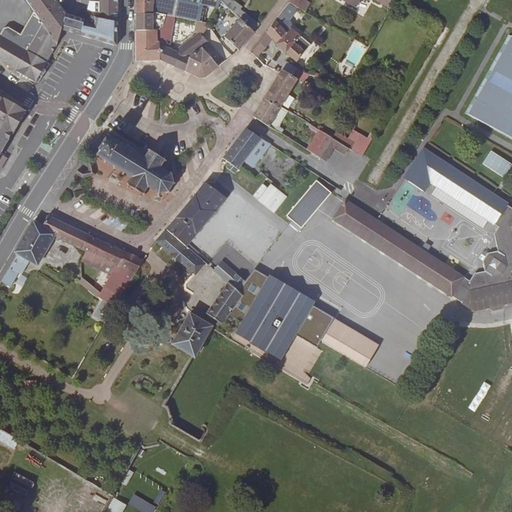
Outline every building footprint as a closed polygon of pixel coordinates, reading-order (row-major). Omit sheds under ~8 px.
[(117,0),(99,0),(99,2),(89,1),(83,23),(94,25),(95,17),(117,21),(117,14),(117,2),(117,0)] [(164,25),(166,14),(183,18),(186,0),(136,0),(136,23),(136,30),(157,29),(160,29),(164,25)] [(200,4),(200,0),(186,0),(183,18),(197,20),(200,4)] [(239,18),(253,32),(259,25),(240,9),(241,7),(232,0),(221,0),(239,18)] [(310,2),(305,0),(290,0),(288,3),(304,12),(310,2)] [(394,0),(380,0),(379,2),(391,9),(396,1),(394,0)] [(511,0),(489,0),(486,7),(511,22),(511,0)] [(59,36),(61,30),(62,28),(45,5),(35,13),(57,45),(59,36)] [(276,18),(283,25),(297,12),(290,5),(276,18)] [(0,59),(4,63),(15,70),(29,78),(35,82),(39,75),(42,77),(46,70),(43,69),(47,62),(57,45),(35,13),(34,11),(27,22),(31,25),(23,38),(19,36),(20,34),(8,27),(3,28),(0,33),(0,59)] [(116,45),(117,21),(95,17),(94,25),(83,23),(80,35),(116,45)] [(241,47),(253,32),(239,18),(224,37),(238,50),(241,47)] [(310,44),(290,28),(286,32),(275,20),(265,32),(271,39),(276,44),(296,62),(310,44)] [(23,38),(31,25),(27,22),(20,34),(19,36),(23,38)] [(202,34),(208,25),(209,23),(204,22),(200,32),(202,34)] [(160,46),(159,43),(163,43),(162,36),(156,36),(157,29),(136,30),(136,61),(147,60),(161,60),(167,63),(169,48),(163,47),(163,46),(160,46)] [(173,65),(185,71),(188,57),(202,47),(209,42),(202,34),(200,32),(177,49),(176,52),(173,65)] [(259,41),(265,47),(271,39),(265,32),(259,41)] [(511,40),(472,113),(511,135),(511,40)] [(259,41),(250,51),(256,57),(265,47),(259,41)] [(345,59),(356,66),(368,48),(356,41),(353,47),(345,59)] [(200,77),(205,77),(211,72),(218,66),(202,47),(188,57),(185,71),(200,77)] [(169,48),(167,63),(173,65),(176,52),(169,48)] [(292,77),(296,69),(286,62),(281,70),(292,77)] [(303,83),(309,74),(296,69),(292,77),(281,70),(280,72),(268,92),(264,98),(279,108),(280,106),(296,79),(303,83)] [(14,73),(27,81),(29,78),(15,70),(14,73)] [(0,153),(10,136),(12,133),(13,134),(26,112),(24,112),(25,110),(4,97),(3,99),(0,97),(0,153)] [(259,107),(253,116),(278,132),(278,131),(282,133),(283,130),(277,127),(287,110),(280,106),(279,108),(264,98),(259,107)] [(320,129),(311,124),(308,127),(317,133),(320,129)] [(227,153),(223,158),(227,161),(229,163),(238,169),(239,167),(244,160),(252,166),(270,144),(246,128),(242,133),(234,144),(227,153)] [(332,138),(320,129),(317,133),(307,149),(319,157),(332,138)] [(349,149),(361,157),(370,142),(366,139),(353,130),(347,139),(336,132),(332,138),(349,149)] [(167,192),(168,194),(170,192),(174,185),(175,185),(175,183),(172,182),(171,175),(173,173),(172,172),(170,173),(159,167),(163,161),(165,162),(166,160),(164,159),(166,157),(164,156),(163,158),(151,151),(153,149),(151,148),(150,150),(148,149),(147,150),(149,152),(145,158),(137,153),(139,150),(137,149),(136,152),(128,147),(130,145),(128,144),(127,146),(119,141),(120,139),(119,138),(117,140),(110,136),(112,133),(111,133),(109,135),(108,134),(107,136),(108,137),(106,139),(104,138),(103,140),(105,141),(101,148),(99,147),(98,149),(100,150),(98,153),(97,152),(96,154),(97,154),(95,157),(97,158),(98,155),(105,160),(104,162),(105,163),(107,161),(115,166),(113,168),(115,169),(116,167),(124,171),(122,174),(123,175),(125,172),(133,177),(129,183),(127,182),(126,183),(128,185),(127,187),(128,188),(130,186),(141,193),(140,195),(141,196),(142,194),(145,195),(146,194),(143,192),(147,186),(157,193),(157,196),(159,196),(159,193),(167,192)] [(332,138),(319,157),(325,161),(334,148),(344,155),(349,149),(332,138)] [(507,204),(422,149),(403,178),(423,191),(429,182),(498,226),(494,233),(497,250),(487,253),(482,260),(484,271),(474,273),(469,280),(376,220),(345,200),(332,219),(451,296),(462,303),(474,311),(489,308),(493,310),(502,308),(504,304),(511,302),(511,208),(506,204),(507,204)] [(511,169),(511,164),(490,150),(482,163),(506,179),(511,169)] [(83,172),(79,169),(76,173),(82,177),(95,174),(92,161),(86,158),(83,162),(88,165),(89,171),(83,172)] [(238,169),(229,163),(226,167),(234,173),(238,169)] [(272,174),(264,167),(260,172),(266,176),(267,178),(269,179),(272,174)] [(260,172),(254,179),(259,183),(266,176),(260,172)] [(323,186),(317,181),(287,216),(301,228),(310,217),(331,193),(323,186)] [(195,195),(215,211),(226,197),(205,182),(195,195)] [(286,197),(271,185),(259,199),(274,212),(286,197)] [(300,189),(296,186),(289,194),(293,197),(300,189)] [(449,227),(455,218),(415,190),(397,217),(401,220),(406,213),(412,217),(414,214),(425,221),(430,214),(449,227)] [(186,246),(215,211),(195,195),(171,224),(167,230),(186,246)] [(323,212),(329,217),(342,201),(335,197),(323,212)] [(45,220),(42,226),(60,237),(82,249),(89,235),(48,216),(45,220)] [(18,254),(1,281),(10,287),(18,273),(21,274),(29,261),(37,265),(53,238),(57,241),(60,237),(42,226),(34,221),(15,252),(18,254)] [(167,230),(157,241),(168,250),(168,251),(185,266),(185,265),(195,273),(202,265),(204,262),(186,246),(167,230)] [(144,261),(142,260),(117,248),(89,235),(82,249),(87,251),(82,259),(101,269),(107,260),(112,263),(109,266),(114,270),(111,274),(104,286),(100,293),(98,296),(115,307),(144,261)] [(114,270),(109,266),(112,263),(107,260),(101,269),(111,274),(114,270)] [(242,295),(249,284),(253,279),(262,283),(267,277),(254,270),(244,283),(222,263),(214,271),(228,283),(242,295)] [(253,279),(249,284),(242,295),(321,341),(334,319),(335,317),(313,305),(315,302),(269,275),(267,277),(262,283),(253,279)] [(98,296),(100,293),(82,277),(79,281),(97,297),(98,296)] [(242,295),(228,283),(202,321),(190,313),(172,344),(193,357),(194,357),(211,329),(214,324),(217,326),(222,324),(229,314),(242,295)] [(321,341),(242,295),(229,314),(242,321),(234,334),(280,360),(296,335),(348,366),(362,374),(365,367),(321,341)] [(105,323),(114,307),(103,300),(93,315),(105,323)] [(378,345),(334,319),(321,341),(353,359),(365,367),(378,345)] [(133,392),(129,402),(148,410),(152,401),(133,392)] [(134,420),(126,434),(140,441),(148,427),(134,420)] [(0,440),(14,449),(20,440),(0,428),(0,440)] [(122,511),(126,505),(115,499),(107,511),(122,511)]
